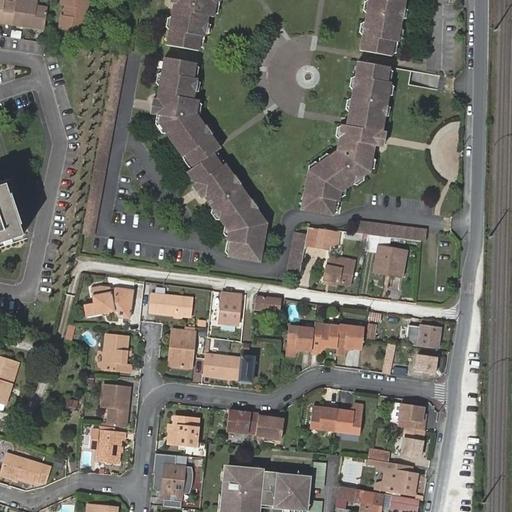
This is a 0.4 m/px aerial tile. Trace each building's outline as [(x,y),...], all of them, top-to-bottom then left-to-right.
[(0,0),(0,22),(13,25),(16,2),(5,1),(0,0)] [(16,0),(16,2),(13,25),(45,30),(48,7),(37,6),(33,5),(33,1),(24,0),(16,0)] [(85,20),(88,0),(62,0),(63,0),(67,1),(66,6),(64,17),(60,16),(58,28),(84,31),(85,20)] [(173,0),(173,3),(166,45),(196,51),(199,38),(203,37),(207,17),(213,18),(215,4),(221,0),(173,0)] [(405,0),(367,0),(359,48),(393,53),(396,39),(399,40),(405,0)] [(115,50),(114,53),(82,233),(93,234),(124,50),(115,50)] [(155,100),(153,113),(162,116),(161,123),(192,169),(189,171),(198,186),(206,197),(229,232),(228,241),(231,242),(229,256),(259,261),(265,228),(261,227),(262,224),(255,213),(257,211),(217,151),(221,148),(219,146),(198,113),(199,101),(192,99),(196,79),(192,78),(194,63),(164,58),(155,100)] [(382,145),(384,131),(392,83),(389,83),(391,66),(357,61),(347,121),(347,124),(342,123),(338,148),(312,168),(311,175),(308,175),(301,209),(334,214),(336,202),(342,202),(343,192),(372,170),(376,145),(382,145)] [(0,187),(0,244),(23,237),(6,185),(0,187)] [(206,197),(198,186),(194,189),(202,199),(206,197)] [(357,231),(425,242),(427,231),(359,220),(357,231)] [(328,248),(329,241),(332,230),(319,227),(316,246),(328,248)] [(299,276),(307,232),(295,230),(286,274),(299,276)] [(336,243),(339,230),(332,230),(329,241),(336,243)] [(378,248),(374,267),(400,274),(404,254),(378,248)] [(340,267),(337,282),(348,284),(353,261),(342,259),(340,267)] [(324,279),(337,282),(340,267),(327,265),(324,279)] [(400,274),(374,267),(373,273),(399,278),(400,274)] [(86,288),(87,297),(92,296),(93,302),(88,303),(78,305),(81,316),(97,313),(99,309),(104,309),(107,311),(116,310),(127,311),(130,290),(113,288),(107,289),(106,287),(97,286),(86,288)] [(235,327),(240,294),(217,291),(213,324),(235,327)] [(172,313),(179,314),(188,315),(190,296),(148,292),(146,310),(172,313)] [(276,311),(278,299),(256,296),(254,308),(276,311)] [(368,312),(367,320),(376,321),(376,314),(368,312)] [(367,323),(365,338),(373,339),(375,324),(367,323)] [(419,323),(417,342),(414,341),(413,345),(437,348),(440,327),(419,323)] [(330,326),(313,324),(313,330),(312,335),(311,349),(310,351),(319,352),(319,350),(320,347),(320,345),(322,345),(325,346),(336,347),(337,332),(329,330),(330,326)] [(354,326),(339,324),(338,326),(337,332),(336,347),(335,353),(343,354),(343,352),(344,348),(344,346),(346,346),(349,347),(361,348),(363,331),(353,330),(354,326)] [(70,325),(66,339),(72,341),(76,326),(70,325)] [(300,348),(311,349),(312,335),(304,333),(304,329),(288,327),(285,354),(294,355),(294,353),(294,350),(295,347),(297,347),(299,347),(300,348)] [(171,346),(170,364),(189,366),(192,331),(169,329),(168,345),(171,346)] [(124,353),(124,348),(123,348),(125,334),(103,332),(100,367),(128,370),(129,363),(123,362),(124,353)] [(393,344),(387,343),(382,373),(388,374),(393,344)] [(203,354),(200,376),(236,380),(239,358),(203,354)] [(417,355),(415,371),(434,374),(436,358),(417,355)] [(250,384),(253,357),(239,356),(239,358),(236,380),(236,382),(250,384)] [(0,359),(0,370),(5,372),(2,383),(0,382),(0,402),(12,406),(14,394),(12,394),(14,386),(16,386),(21,364),(0,359)] [(392,374),(405,376),(405,370),(393,368),(392,374)] [(106,423),(124,425),(126,407),(123,407),(124,403),(126,404),(128,385),(102,382),(100,406),(107,406),(106,420),(106,423)] [(347,411),(336,409),(334,426),(342,427),(342,432),(359,433),(362,404),(353,403),(353,406),(353,409),(353,411),(351,411),(349,411),(347,411)] [(398,416),(400,404),(393,403),(391,414),(398,416)] [(404,428),(421,430),(422,421),(420,421),(421,413),(422,407),(400,404),(398,416),(397,419),(406,421),(404,428)] [(309,428),(333,431),(334,426),(336,409),(336,406),(328,405),(328,407),(328,409),(326,409),(323,408),(312,407),(309,428)] [(258,417),(258,414),(227,410),(225,430),(246,433),(247,429),(256,430),(258,417)] [(174,423),(172,423),(171,431),(169,431),(167,443),(194,446),(197,417),(174,414),(174,423)] [(283,420),(258,417),(256,430),(255,435),(263,435),(263,437),(281,439),(283,420)] [(396,427),(404,428),(406,421),(397,419),(396,427)] [(119,450),(119,443),(120,436),(123,437),(123,429),(97,427),(94,459),(118,461),(119,450)] [(421,430),(404,428),(403,439),(421,442),(422,430),(421,430)] [(403,439),(400,456),(419,458),(421,442),(403,439)] [(389,453),(369,450),(367,459),(387,461),(389,453)] [(175,455),(155,452),(153,473),(154,473),(152,487),(155,488),(155,490),(161,491),(161,498),(163,498),(163,505),(181,507),(182,493),(188,493),(191,486),(191,479),(191,466),(175,465),(175,455)] [(0,470),(0,472),(15,477),(35,483),(36,479),(44,481),(48,465),(5,453),(0,470)] [(394,489),(396,475),(391,474),(392,470),(411,473),(413,467),(378,462),(377,470),(384,470),(382,482),(376,483),(375,488),(378,490),(389,492),(389,488),(394,489)] [(315,464),(312,489),(324,490),(326,466),(315,464)] [(254,511),(255,506),(258,506),(259,506),(265,507),(266,498),(274,498),(272,508),(272,509),(283,511),(291,511),(295,511),(295,510),(296,506),(300,506),(302,507),(303,507),(309,507),(311,483),(305,482),(304,482),(302,482),(298,481),(299,476),(260,473),(252,472),(226,469),(226,474),(225,482),(225,485),(229,486),(229,490),(224,490),(223,498),(222,511),(221,511),(254,511)] [(396,475),(394,489),(389,488),(389,492),(413,495),(415,474),(411,473),(392,470),(391,474),(396,475)] [(0,476),(14,481),(15,477),(0,472),(0,476)] [(363,491),(340,488),(335,511),(350,511),(351,509),(341,507),(344,494),(356,497),(355,502),(362,503),(360,511),(379,511),(382,495),(362,492),(363,491)] [(400,511),(415,511),(419,499),(392,495),(389,510),(400,511)] [(268,507),(272,508),(274,498),(266,498),(265,507),(268,507)] [(311,502),(309,511),(321,511),(323,504),(311,502)]
